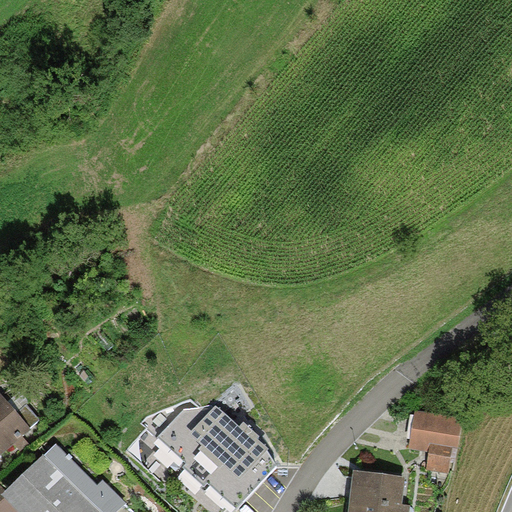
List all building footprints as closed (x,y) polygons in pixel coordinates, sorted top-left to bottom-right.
[(30,433),(0,395),(0,457),(19,442),(30,433)] [(185,411),(159,441),(188,467),(184,471),(207,492),(211,487),(237,511),(277,467),(268,453),(270,451),(259,442),(262,438),(244,422),(239,428),(215,408),(185,411)] [(462,422),(416,413),(410,449),(430,452),(427,470),(448,474),(450,462),(455,463),(462,422)] [(123,511),(128,507),(103,482),(98,486),(58,446),(46,459),(42,456),(8,492),(0,481),(0,511),(123,511)] [(404,479),(353,472),(347,511),(407,511),(408,509),(400,508),(404,479)]
